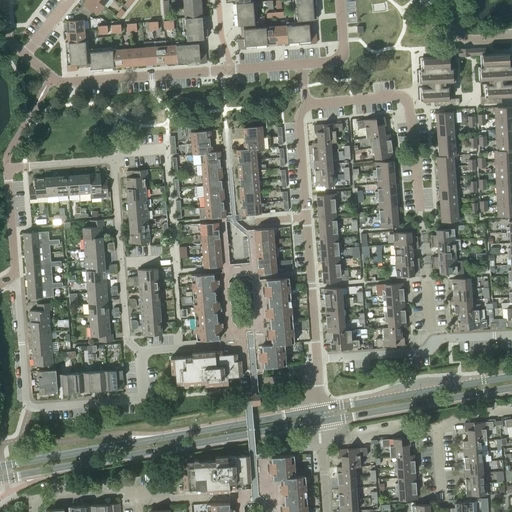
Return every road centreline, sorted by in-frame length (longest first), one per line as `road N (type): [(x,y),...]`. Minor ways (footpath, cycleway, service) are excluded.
road 1 (secondary): [(0,476),(317,421)]
road 2 (secondary): [(316,409),(0,467)]
road 3 (residential): [(299,65),(59,80),(45,68),(42,25)]
road 4 (residential): [(316,358),(303,108)]
road 5 (secondary): [(511,376),(316,409)]
road 6 (residential): [(142,350),(128,339),(115,160)]
road 7 (secondary): [(317,421),(511,390)]
road 8 (residential): [(32,402),(145,398),(142,350)]
road 9 (residential): [(138,498),(265,491)]
road 10 (residential): [(419,223),(402,97)]
road 11 (residential): [(32,402),(18,276)]
